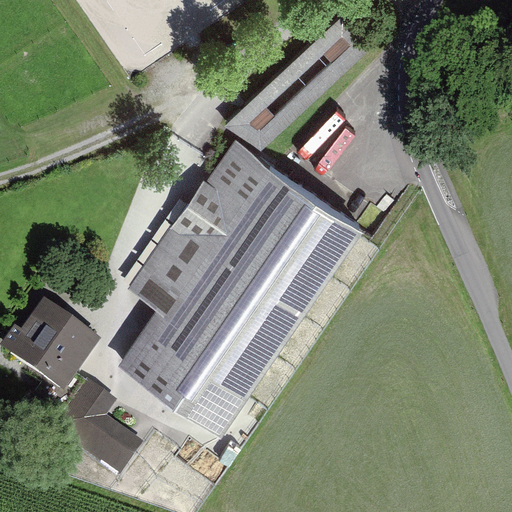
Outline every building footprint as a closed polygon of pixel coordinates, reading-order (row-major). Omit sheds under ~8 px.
[(374,45),(346,13),(227,125),(262,149),(374,45)] [(362,230),(242,147),(141,293),(162,307),(124,361),(224,430),(362,230)] [(78,377),(102,344),(45,302),(22,334),(15,329),(1,349),(24,366),(22,370),(43,385),(45,382),(64,395),(78,377)] [(78,377),(64,395),(45,382),(43,385),(33,398),(61,418),(87,383),(78,377)] [(61,418),(53,429),(58,433),(120,478),(145,445),(107,418),(118,403),(88,381),(87,383),(61,418)]
